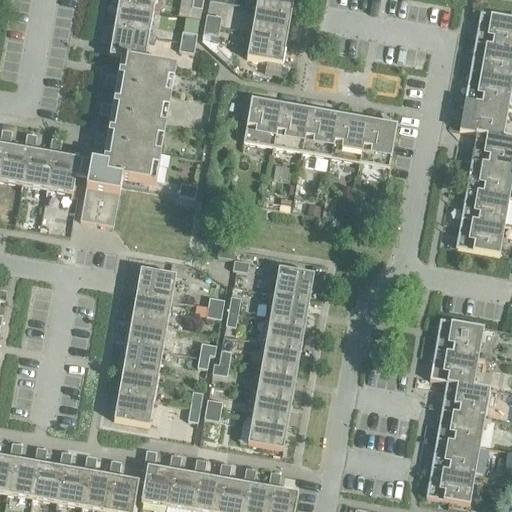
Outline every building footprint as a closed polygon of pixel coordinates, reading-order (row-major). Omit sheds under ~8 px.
[(118,0),(117,8),(152,14),(154,0),(118,0)] [(202,0),(192,0),(191,11),(200,12),(202,0)] [(256,0),(254,11),(290,17),(292,0),(256,0)] [(117,8),(113,33),(148,39),(152,14),(117,8)] [(179,9),(177,18),(199,22),(200,12),(191,11),(179,9)] [(254,11),(250,36),(285,42),(290,17),(254,11)] [(476,33),(474,47),(511,53),(511,22),(479,17),(477,27),(482,28),(481,34),(476,33)] [(205,18),(204,28),(218,30),(220,21),(205,18)] [(218,30),(204,28),(202,37),(217,40),(218,30)] [(108,59),(125,62),(125,61),(143,64),(144,63),(148,39),(113,33),(108,59)] [(181,35),(179,45),(194,47),(196,38),(181,35)] [(285,42),(250,36),(246,62),(281,68),(285,42)] [(202,37),(201,44),(214,56),(217,40),(202,37)] [(194,47),(179,45),(178,55),(192,57),(194,47)] [(471,62),(469,75),(511,83),(511,82),(511,53),(474,47),(472,55),(477,56),(476,62),(471,62)] [(85,191),(101,194),(118,197),(121,180),(148,185),(169,68),(144,63),(143,64),(125,61),(125,62),(122,75),(126,76),(126,81),(105,78),(103,88),(120,91),(117,104),(121,105),(120,110),(100,107),(98,117),(115,120),(112,133),(116,134),(115,139),(94,135),(93,146),(109,149),(107,162),(111,163),(110,168),(89,164),(85,191)] [(466,90),(464,104),(507,112),(511,83),(469,75),(467,84),(472,85),(470,91),(466,90)] [(242,146),(272,151),(280,108),(271,107),(270,111),(264,110),(264,105),(250,103),(249,111),(246,128),(242,146)] [(458,134),(475,137),(475,136),(502,141),(502,140),(507,112),(464,104),(462,113),(466,114),(465,120),(461,119),(458,134)] [(272,151),(300,157),(308,113),(300,112),(299,116),(292,115),(293,111),(280,108),(272,151)] [(242,110),(239,127),(246,128),(249,111),(242,110)] [(300,157),(329,162),(337,118),(328,117),(328,121),(321,120),(322,116),(308,113),(300,157)] [(329,162),(358,167),(366,123),(357,122),(356,126),(350,125),(351,121),(337,118),(329,162)] [(366,123),(358,167),(388,172),(396,129),(386,127),(385,131),(379,130),(379,126),(366,123)] [(0,162),(0,185),(21,189),(27,154),(23,153),(8,150),(11,135),(0,133),(0,135),(0,148),(2,149),(0,162)] [(472,151),(470,164),(511,172),(511,141),(502,140),(502,141),(475,136),(475,137),(473,145),(478,145),(477,152),(472,151)] [(21,189),(46,193),(52,158),(48,157),(33,155),(36,140),(25,138),(23,153),(27,154),(21,189)] [(52,158),(46,193),(71,198),(78,162),(58,159),(60,144),(50,142),(48,157),(52,158)] [(467,180),(465,193),(508,201),(511,179),(511,172),(470,164),(468,173),(473,174),(472,181),(467,180)] [(180,187),(178,199),(194,202),(196,190),(180,187)] [(85,191),(83,200),(100,203),(101,194),(85,191)] [(373,193),(370,208),(381,210),(384,196),(373,193)] [(462,209),(460,222),(503,230),(508,201),(465,193),(463,201),(468,202),(467,209),(462,209)] [(101,194),(100,203),(116,206),(118,197),(101,194)] [(83,200),(82,208),(98,211),(100,203),(83,200)] [(100,203),(98,211),(115,214),(116,206),(100,203)] [(336,209),(334,221),(347,223),(349,211),(344,205),(336,209)] [(82,208),(80,216),(97,219),(98,211),(82,208)] [(308,209),(306,218),(318,220),(319,211),(308,209)] [(98,211),(97,219),(114,221),(115,214),(98,211)] [(79,225),(95,228),(97,219),(80,216),(79,225)] [(97,219),(95,228),(112,231),(114,221),(97,219)] [(503,230),(460,222),(458,231),(463,232),(462,238),(457,237),(455,252),(498,259),(503,230)] [(215,261),(231,264),(233,253),(217,250),(215,261)] [(231,274),(234,275),(246,277),(248,267),(233,265),(231,274)] [(277,272),(273,298),(308,304),(312,278),(277,272)] [(139,273),(135,299),(170,305),(174,280),(139,273)] [(273,298),(268,323),(304,329),(308,304),(273,298)] [(135,299),(130,324),(165,330),(170,305),(135,299)] [(230,301),(227,315),(237,317),(239,303),(230,301)] [(208,302),(206,311),(221,314),(223,304),(208,302)] [(221,314),(206,311),(205,321),(219,323),(221,314)] [(237,317),(227,315),(224,330),(234,332),(237,317)] [(268,323),(264,347),(299,354),(304,329),(268,323)] [(130,324),(126,349),(161,355),(165,330),(130,324)] [(436,340),(434,354),(477,361),(482,332),(439,324),(437,334),(442,335),(440,341),(436,340)] [(198,357),(208,359),(213,360),(215,350),(200,347),(198,357)] [(264,347),(260,372),(295,378),(299,354),(264,347)] [(126,349),(121,374),(157,380),(161,355),(126,349)] [(428,383),(445,386),(472,390),(472,389),(477,361),(434,354),(432,363),(436,364),(435,370),(431,369),(428,383)] [(220,355),(217,369),(227,371),(230,356),(220,355)] [(208,359),(198,357),(196,372),(206,373),(208,359)] [(227,371),(217,369),(212,368),(211,378),(226,380),(227,371)] [(260,372),(255,397),(290,403),(295,378),(260,372)] [(121,374),(117,398),(152,405),(157,380),(121,374)] [(442,401),(440,414),(483,422),(489,392),(472,389),(472,390),(445,386),(444,394),(448,395),(447,402),(442,401)] [(191,396),(189,411),(199,412),(201,398),(191,396)] [(255,397),(251,422),(286,428),(290,403),(255,397)] [(152,405),(117,398),(112,424),(148,430),(152,405)] [(206,404),(204,413),(219,416),(221,406),(206,404)] [(199,412),(189,411),(186,425),(196,427),(199,412)] [(219,416),(204,413),(203,423),(218,426),(219,416)] [(437,430),(435,443),(478,451),(483,422),(440,414),(438,423),(443,424),(442,430),(437,430)] [(286,428),(251,422),(246,448),(281,454),(286,428)] [(432,458),(430,472),(473,480),(478,451),(435,443),(433,452),(438,453),(437,459),(432,458)] [(31,503),(55,507),(61,472),(58,471),(43,468),(46,448),(36,446),(33,467),(37,467),(31,503)] [(6,498),(31,503),(37,467),(33,467),(18,464),(21,449),(11,447),(8,462),(12,463),(6,498)] [(139,506),(165,510),(171,475),(167,474),(152,471),(155,456),(145,455),(142,470),(146,471),(139,506)] [(55,507),(80,511),(87,476),(82,475),(68,473),(71,458),(60,456),(58,471),(61,472),(55,507)] [(165,510),(175,511),(190,511),(196,479),(192,478),(177,476),(180,461),(170,459),(167,474),(171,475),(165,510)] [(0,497),(6,498),(12,463),(8,462),(0,460),(0,497)] [(80,511),(84,511),(105,511),(111,480),(107,480),(92,477),(95,462),(85,460),(82,475),(87,476),(80,511)] [(190,511),(215,511),(221,484),(217,483),(202,480),(205,465),(195,463),(192,478),(196,479),(190,511)] [(111,480),(105,511),(132,511),(137,485),(117,482),(120,466),(110,465),(107,480),(111,480)] [(215,511),(241,511),(246,488),(242,487),(227,485),(230,470),(219,468),(217,483),(221,484),(215,511)] [(241,511),(267,511),(271,492),(266,492),(252,489),(255,474),(244,472),(242,487),(246,488),(241,511)] [(473,480),(430,472),(428,481),(433,482),(432,488),(427,487),(425,501),(468,509),(473,480)] [(271,492),(267,511),(293,511),(296,497),(277,493),(279,478),(269,477),(266,492),(271,492)]
